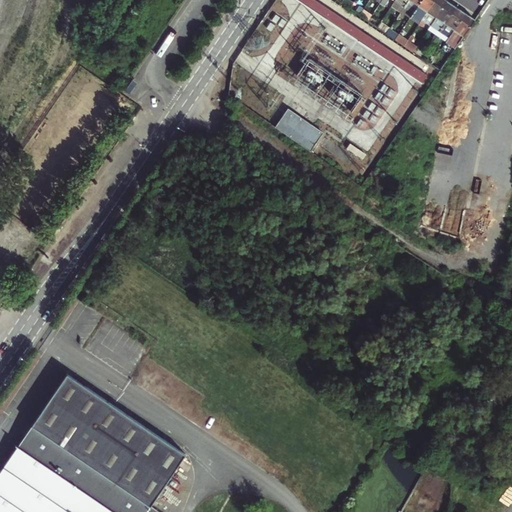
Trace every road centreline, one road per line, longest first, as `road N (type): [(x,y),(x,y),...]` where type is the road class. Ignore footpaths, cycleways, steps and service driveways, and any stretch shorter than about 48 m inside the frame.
road 1 (unclassified): [(246,156),(511,312)]
road 2 (tertiary): [(0,381),(144,161)]
road 3 (tertiary): [(144,161),(0,354)]
road 4 (tertiary): [(223,45),(144,161)]
